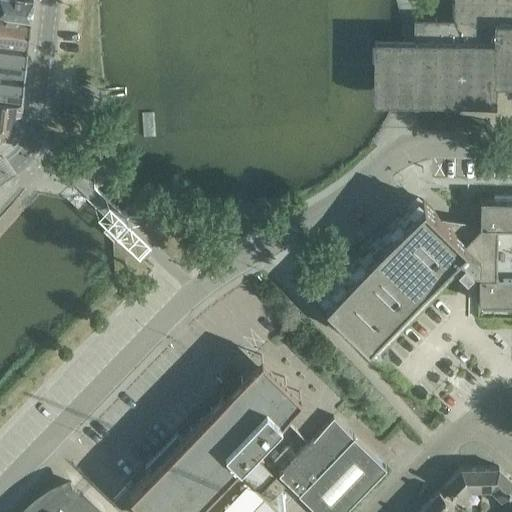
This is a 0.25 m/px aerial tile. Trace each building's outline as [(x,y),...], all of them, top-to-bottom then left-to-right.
[(0,0),(0,10),(30,15),(32,0),(0,0)] [(511,0),(453,0),(454,20),(413,19),(413,81),(496,82),(496,60),(499,60),(499,65),(510,65),(510,60),(511,60),(511,0)] [(0,41),(27,45),(30,15),(0,10),(0,41)] [(0,72),(24,75),(27,45),(0,41),(0,72)] [(0,96),(21,99),(24,75),(0,72),(0,96)] [(21,99),(0,96),(0,135),(12,137),(18,132),(21,99)] [(367,257),(325,301),(368,342),(413,296),(452,255),(456,260),(460,264),(465,269),(471,263),(479,263),(479,267),(511,267),(511,232),(479,232),(480,225),(511,225),(511,274),(507,274),(479,274),(478,302),(511,302),(511,198),(480,198),(480,224),(448,223),(440,216),(423,199),(367,257)] [(129,491),(143,504),(151,511),(186,511),(281,413),(266,398),(266,399),(257,391),(237,411),(230,405),(210,425),(203,418),(183,439),(176,432),(145,465),(149,470),(129,491)] [(333,415),(283,468),(279,472),(298,491),(298,492),(319,511),(341,511),(386,466),(353,434),(333,415)] [(444,484),(439,489),(450,499),(455,494),(459,498),(470,487),(480,487),(480,466),(461,466),(444,484)] [(511,478),(499,466),(480,466),(480,487),(490,487),(501,497),(506,492),(511,498),(511,497),(511,478)] [(261,490),(270,499),(284,484),(275,476),(261,490)] [(99,511),(72,486),(71,482),(62,485),(53,490),(45,495),(37,501),(30,507),(24,511),(99,511)] [(439,489),(416,511),(445,511),(454,504),(450,499),(439,489)]
